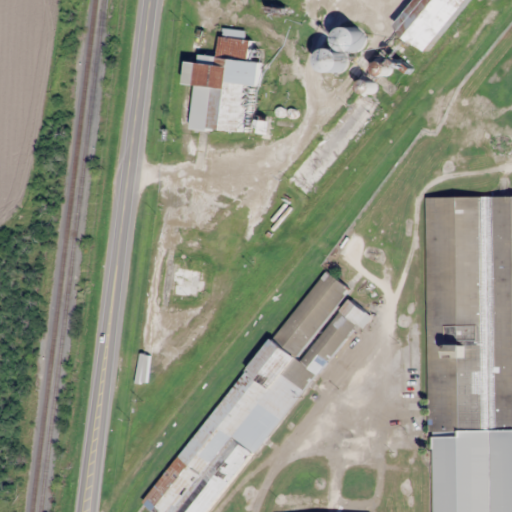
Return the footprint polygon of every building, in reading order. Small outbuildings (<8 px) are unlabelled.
[(416,0),(396,28),(428,52),(467,0),(416,0)] [(341,33),(350,52),(363,45),(354,26),(341,33)] [(196,85),(192,128),(243,133),(247,86),(259,87),(261,62),(251,61),(253,40),(246,39),(247,31),(222,29),(219,56),(201,55),(200,63),(189,62),(187,84),(196,85)] [(288,182),(307,196),(376,103),(357,89),(288,182)] [(511,511),(511,196),(429,197),(432,511),(511,511)] [(214,511),(353,321),(364,329),(373,317),(347,298),(352,290),(322,268),(148,508),(153,511),(214,511)] [(174,293),(201,293),(201,269),(174,269),(174,293)]
